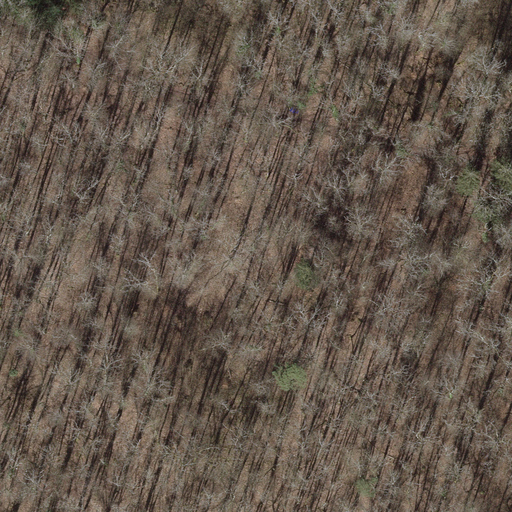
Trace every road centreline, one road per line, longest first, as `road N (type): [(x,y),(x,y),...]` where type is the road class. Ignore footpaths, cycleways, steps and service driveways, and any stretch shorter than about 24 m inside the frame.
road 1 (track): [(511,169),(174,93),(0,27)]
road 2 (track): [(0,381),(16,511)]
